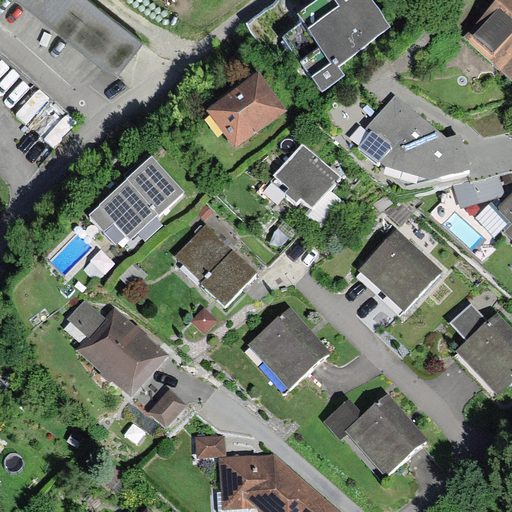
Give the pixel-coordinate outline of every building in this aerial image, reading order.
[(17,0),(112,74),(139,41),(87,0),(17,0)] [(330,70),(385,26),(363,0),(324,0),(277,38),(320,92),(337,79),(330,70)] [(511,0),(503,0),(468,36),(496,63),(501,58),(511,68),(511,0)] [(232,150),(276,116),(252,84),(207,118),(232,150)] [(445,158),(394,108),(358,157),(389,189),(432,202),(468,192),(456,154),(445,158)] [(305,215),(320,228),(341,204),(325,190),(338,175),(299,141),(269,175),(287,190),(281,197),(291,205),(297,199),(310,210),(305,215)] [(153,219),(181,193),(151,160),(87,217),(101,233),(112,223),(124,236),(149,213),(153,219)] [(511,193),(494,209),(488,202),(472,215),(492,238),(508,225),(511,229),(511,193)] [(241,284),(245,288),(257,276),(202,224),(175,252),(203,278),(198,283),(220,305),(241,284)] [(393,230),(356,270),(402,312),(439,272),(393,230)] [(121,274),(130,285),(144,274),(135,262),(121,274)] [(246,343),(286,389),(328,354),(288,307),(246,343)] [(125,394),(161,359),(114,313),(105,322),(91,308),(72,327),(87,341),(80,349),(125,394)] [(511,331),(495,314),(455,352),(497,395),(511,381),(511,331)] [(149,412),(163,424),(181,404),(167,391),(149,412)] [(372,466),(383,479),(426,442),(385,396),(360,418),(347,403),(324,424),(338,440),(348,431),(376,463),(372,466)] [(208,453),(221,453),(220,436),(198,437),(198,447),(208,447),(208,453)] [(285,478),(267,460),(224,460),(225,488),(216,489),(215,510),(248,510),(248,503),(259,504),(266,511),(329,511),(292,472),(285,478)]
